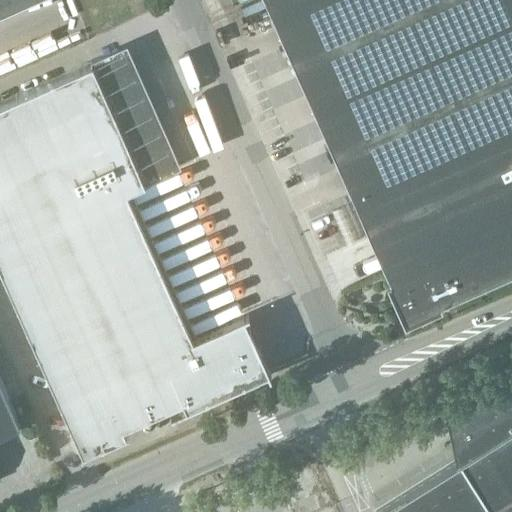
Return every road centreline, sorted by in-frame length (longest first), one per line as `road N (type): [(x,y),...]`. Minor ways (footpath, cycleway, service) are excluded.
road 1 (unclassified): [(354,383),(181,0)]
road 2 (tertiary): [(71,511),(354,383)]
road 3 (tertiary): [(354,383),(511,314)]
